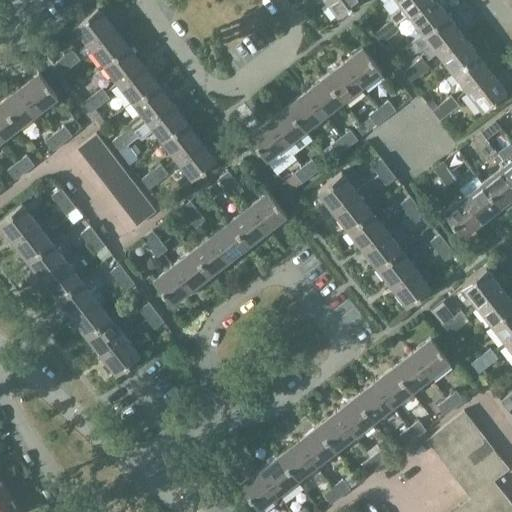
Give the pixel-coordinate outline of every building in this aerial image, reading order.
[(326,0),(338,15),(356,0),(326,0)] [(396,24),(408,14),(426,0),(397,0),(400,4),(390,13),(392,16),(391,17),(392,20),(393,19),(396,24)] [(426,0),(408,14),(423,33),(447,15),(436,0),(426,0)] [(74,25),(89,44),(112,26),(98,6),(74,25)] [(423,33),(438,52),(462,34),(447,15),(423,33)] [(393,19),(392,20),(384,26),(389,31),(386,33),(389,37),(400,29),(396,24),(393,19)] [(89,44),(103,63),(127,45),(112,26),(89,44)] [(389,31),(384,26),(373,34),(381,44),(389,37),(386,33),(389,31)] [(438,52),(453,71),(477,53),(462,34),(438,52)] [(103,63),(118,82),(142,64),(127,45),(103,63)] [(362,47),(343,62),(361,85),(380,70),(362,47)] [(53,64),(56,68),(75,53),(72,49),(53,64)] [(75,53),(56,68),(61,74),(80,59),(75,53)] [(453,71),(468,91),(492,72),(477,53),(453,71)] [(422,57),(414,64),(418,68),(415,70),(419,75),(430,67),(422,57)] [(343,62),(324,77),(342,100),(361,85),(343,62)] [(118,82),(133,102),(157,83),(142,64),(118,82)] [(418,68),(414,64),(403,73),(410,82),(419,75),(415,70),(418,68)] [(39,71),(19,86),(38,110),(58,96),(39,71)] [(492,72),(468,91),(483,110),(507,91),(492,72)] [(324,77),(305,91),(323,115),(342,100),(324,77)] [(141,112),(128,122),(131,126),(134,129),(134,130),(147,119),(148,121),(172,102),(157,83),(133,102),(141,112)] [(19,86),(0,101),(19,125),(38,110),(19,86)] [(82,102),(86,107),(105,92),(101,87),(82,102)] [(305,91),(286,106),(305,130),(323,115),(305,91)] [(105,92),(86,107),(90,111),(95,108),(108,97),(105,92)] [(451,95),(443,101),(447,106),(444,108),(448,113),(459,105),(451,95)] [(0,101),(0,100),(0,140),(19,125),(0,101)] [(388,100),(377,108),(384,117),(395,109),(388,100)] [(447,106),(443,101),(432,110),(440,120),(448,113),(444,108),(447,106)] [(148,121),(163,140),(187,121),(172,102),(148,121)] [(286,106),(267,121),(286,145),(305,130),(286,106)] [(384,117),(377,108),(369,115),(376,124),(384,117)] [(356,118),(351,122),(362,135),(367,131),(360,123),(356,118)] [(163,140),(178,159),(202,141),(187,121),(163,140)] [(286,145),(267,121),(248,136),(267,159),(286,145)] [(64,125),(54,133),(62,142),(71,135),(64,125)] [(112,140),(115,144),(134,129),(131,126),(112,140)] [(107,127),(104,130),(109,136),(112,134),(107,127)] [(134,129),(115,144),(120,150),(119,151),(129,163),(134,160),(123,146),(138,135),(134,129)] [(350,129),(340,137),(347,146),(357,139),(350,129)] [(470,139),(476,147),(482,143),(484,146),(489,142),(480,131),(470,139)] [(97,132),(77,147),(136,225),(156,210),(97,132)] [(62,142),(54,133),(45,140),(52,149),(62,142)] [(347,146),(340,137),(331,144),(338,153),(347,146)] [(202,141),(178,159),(192,178),(216,160),(202,141)] [(482,143),(476,147),(485,158),(495,150),(489,142),(484,146),(482,143)] [(498,153),(493,158),(500,167),(511,182),(511,143),(510,144),(509,142),(497,151),(498,153)] [(26,155),(16,162),(24,171),(33,164),(26,155)] [(371,164),(378,174),(387,166),(380,157),(371,164)] [(312,159),(301,166),(309,176),(319,168),(312,159)] [(432,168),(439,177),(444,172),(446,175),(451,172),(442,160),(432,168)] [(24,171),(16,162),(7,169),(15,179),(24,171)] [(160,164),(142,178),(146,183),(164,169),(160,164)] [(309,176),(301,166),(292,173),(291,172),(281,180),(289,191),(309,176)] [(387,166),(378,174),(385,184),(395,176),(387,166)] [(511,182),(500,167),(480,181),(499,206),(501,208),(506,209),(511,203),(511,182)] [(146,183),(149,187),(167,173),(164,169),(146,183)] [(223,174),(219,178),(225,186),(229,182),(231,185),(236,181),(228,171),(223,174)] [(317,190),(332,209),(356,191),(341,172),(317,190)] [(444,172),(439,177),(447,188),(457,180),(451,172),(446,175),(444,172)] [(229,182),(225,186),(233,197),(237,193),(242,189),(236,181),(231,185),(229,182)] [(480,181),(461,196),(480,221),(499,206),(480,181)] [(205,189),(203,190),(211,199),(215,197),(207,187),(205,189)] [(51,195),(59,205),(68,198),(61,188),(51,195)] [(332,209),(347,229),(371,210),(356,191),(332,209)] [(255,200),(248,205),(269,232),(287,218),(267,192),(255,200)] [(400,202),(407,211),(416,204),(410,195),(400,202)] [(480,221),(461,196),(442,211),(461,235),(480,221)] [(68,198),(59,205),(65,213),(75,206),(68,198)] [(190,200),(186,203),(201,222),(205,219),(190,200)] [(0,217),(0,224),(11,239),(36,220),(21,201),(0,217)] [(201,222),(186,203),(181,207),(195,226),(201,222)] [(416,204),(407,211),(415,221),(424,214),(416,204)] [(248,205),(229,220),(251,246),(269,232),(248,205)] [(347,229),(362,248),(386,229),(371,210),(347,229)] [(11,239),(26,258),(51,239),(36,220),(11,239)] [(229,220),(210,235),(231,262),(251,246),(229,220)] [(81,233),(88,242),(97,235),(90,226),(81,233)] [(152,229),(147,233),(161,252),(167,248),(152,229)] [(362,248),(377,267),(401,248),(386,229),(362,248)] [(161,252),(147,233),(142,237),(157,255),(161,252)] [(429,240),(437,250),(446,243),(439,233),(429,240)] [(97,235),(88,242),(95,251),(104,244),(97,235)] [(210,235),(191,250),(211,277),(231,262),(210,235)] [(26,258),(41,277),(65,258),(51,239),(26,258)] [(446,243),(437,250),(444,259),(453,252),(446,243)] [(377,267),(392,286),(415,268),(401,248),(377,267)] [(191,250),(172,265),(192,292),(211,277),(191,250)] [(41,277),(56,297),(80,278),(65,258),(41,277)] [(119,263),(109,271),(116,280),(126,273),(119,263)] [(192,292),(172,265),(153,280),(173,307),(192,292)] [(461,285),(476,304),(500,286),(486,267),(461,285)] [(415,268),(392,286),(407,305),(430,287),(415,268)] [(126,273),(116,280),(124,290),(133,282),(126,273)] [(56,297),(71,316),(101,292),(95,286),(90,290),(80,278),(56,297)] [(476,304),(491,324),(511,307),(511,301),(500,286),(476,304)] [(95,297),(71,316),(85,335),(110,316),(95,297)] [(139,309),(146,318),(156,311),(149,301),(139,309)] [(511,307),(491,324),(506,343),(511,337),(511,307)] [(460,310),(452,316),(456,321),(453,324),(457,328),(468,319),(460,310)] [(156,311),(146,318),(153,327),(163,320),(156,311)] [(448,311),(437,319),(441,325),(452,316),(448,311)] [(85,335),(100,354),(125,335),(110,316),(85,335)] [(456,321),(452,316),(441,325),(448,334),(457,328),(453,324),(456,321)] [(125,335),(100,354),(115,373),(139,354),(125,335)] [(430,337),(411,351),(430,376),(449,361),(430,337)] [(490,348),(482,354),(485,359),(482,361),(486,366),(497,357),(490,348)] [(411,351),(392,366),(411,390),(430,376),(411,351)] [(485,359),(482,354),(470,363),(478,372),(486,366),(482,361),(485,359)] [(392,366),(373,381),(391,405),(411,390),(392,366)] [(373,381),(354,395),(372,420),(391,405),(373,381)] [(455,391),(447,397),(454,407),(463,400),(455,391)] [(511,398),(511,393),(511,392),(500,401),(507,411),(511,406),(511,399),(511,398)] [(354,395),(335,410),(353,434),(372,420),(354,395)] [(454,407),(447,397),(436,406),(444,415),(454,407)] [(464,409),(444,424),(452,434),(472,419),(464,409)] [(335,410),(315,425),(334,449),(353,434),(335,410)] [(452,434),(460,444),(479,429),(472,419),(452,434)] [(418,420),(409,427),(416,437),(425,430),(418,420)] [(424,439),(432,449),(452,434),(444,424),(424,439)] [(315,425),(296,440),(315,464),(334,449),(315,425)] [(416,437),(409,427),(399,435),(406,445),(416,437)] [(460,444),(467,453),(487,438),(479,429),(460,444)] [(432,449),(440,459),(460,444),(452,434),(432,449)] [(467,453),(475,463),(494,448),(487,438),(467,453)] [(296,440),(277,454),(296,478),(315,464),(296,440)] [(440,459),(447,468),(467,453),(460,444),(440,459)] [(475,463),(482,473),(501,458),(494,448),(475,463)] [(380,450),(371,456),(379,466),(387,459),(380,450)] [(447,468),(455,478),(475,463),(467,453),(447,468)] [(277,454),(258,469),(277,493),(296,478),(277,454)] [(379,466),(371,456),(361,465),(368,474),(379,466)] [(482,473),(489,483),(494,479),(495,480),(510,468),(501,458),(482,473)] [(455,478),(462,488),(482,473),(475,463),(455,478)] [(277,493),(258,469),(239,484),(258,508),(277,493)] [(462,488),(469,498),(489,483),(482,473),(462,488)] [(342,479),(334,485),(341,494),(349,488),(342,479)] [(494,479),(489,483),(469,498),(468,498),(476,508),(501,488),(495,480),(494,479)] [(341,494),(334,485),(323,494),(330,503),(341,495),(341,494)] [(476,508),(478,511),(491,511),(494,510),(509,498),(508,497),(501,488),(476,508)] [(6,490),(0,493),(0,511),(19,511),(20,511),(6,490)] [(467,497),(458,504),(464,511),(478,511),(476,508),(468,498),(467,497)] [(511,511),(511,501),(509,498),(494,510),(495,511),(511,511)]
